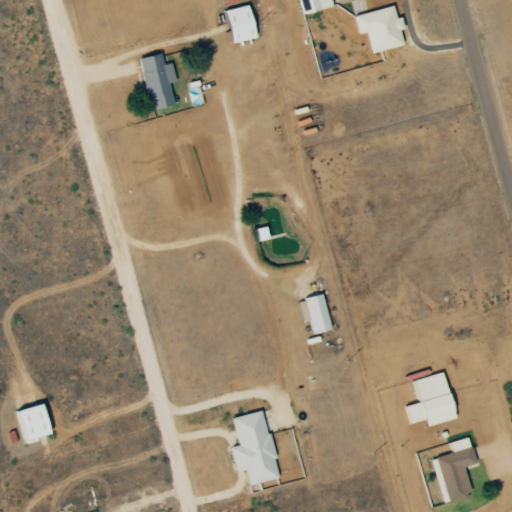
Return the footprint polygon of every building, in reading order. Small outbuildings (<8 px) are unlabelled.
[(297,0),(300,13),(331,7),(329,0),(297,0)] [(252,38),(246,5),(223,10),(229,43),(252,38)] [(401,45),(397,30),(402,29),(399,17),(394,18),(391,6),(352,16),(356,35),(364,33),(369,53),(401,45)] [(137,58),(149,110),(172,105),(167,83),(173,81),(169,63),(162,64),(159,53),(137,58)] [(255,241),(266,239),(264,228),(253,229),(255,241)] [(329,330),(319,294),(295,301),(301,322),(308,320),(312,334),(329,330)] [(453,419),(441,372),(411,380),(417,403),(404,406),(408,424),(423,420),(424,426),(453,419)] [(15,410),(23,444),(36,441),(35,437),(47,434),(40,405),(15,410)] [(276,478),(261,411),(230,418),(236,446),(229,447),(234,472),(244,470),(247,485),(276,478)] [(429,459),(440,503),(469,496),(462,467),(473,464),(467,437),(448,442),(450,453),(429,459)]
